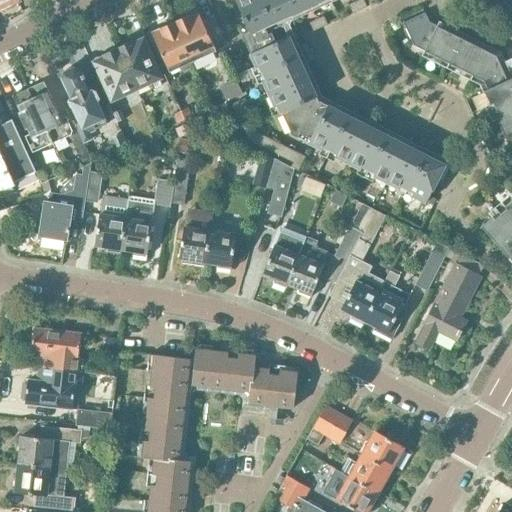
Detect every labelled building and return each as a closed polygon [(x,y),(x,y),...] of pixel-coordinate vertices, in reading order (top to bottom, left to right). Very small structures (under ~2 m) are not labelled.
[(235,0),(251,33),(247,35),(255,52),(251,54),(279,115),(282,114),(292,135),(426,202),(445,165),(318,101),(289,36),(276,43),(272,33),(268,35),(265,29),(266,28),(266,27),(323,0),(235,0)] [(364,0),(357,0),(349,4),(353,12),(367,6),(364,0)] [(175,22),(193,62),(216,52),(198,12),(175,22)] [(511,73),(510,74),(502,57),(500,52),(439,21),(437,26),(430,22),(425,13),(403,22),(414,45),(485,80),(488,89),(485,91),(511,149),(511,201),(482,227),(484,229),(509,258),(511,255),(511,73)] [(324,15),(310,22),(313,31),(328,24),(324,15)] [(170,73),(193,62),(175,22),(152,33),(170,73)] [(117,48),(136,88),(150,81),(153,89),(162,85),(159,77),(140,37),(117,48)] [(314,59),(307,44),(306,43),(298,46),(306,62),(314,59)] [(113,98),(136,88),(117,48),(95,58),(113,98)] [(82,129),(78,131),(83,143),(91,139),(86,127),(93,124),(95,129),(106,124),(97,103),(98,99),(95,92),(92,91),(89,92),(79,70),(73,69),(64,73),(62,78),(72,99),(69,101),(69,102),(71,106),(72,107),(82,129)] [(84,167),(92,163),(83,143),(78,131),(74,134),(66,118),(61,120),(44,82),(29,89),(53,143),(59,140),(70,135),(84,167)] [(243,94),(237,82),(221,90),(226,101),(243,94)] [(47,146),(53,143),(29,89),(13,96),(21,113),(17,114),(25,130),(28,129),(31,134),(26,137),(33,152),(47,146)] [(290,166),(295,169),(299,171),(306,156),(250,128),(242,110),(249,107),(245,97),(233,102),(232,106),(247,140),(292,162),(290,166)] [(0,113),(2,119),(10,116),(3,98),(0,99),(0,113)] [(362,108),(347,100),(343,108),(358,116),(362,108)] [(213,106),(228,140),(233,148),(256,153),(258,149),(244,143),(225,101),(213,106)] [(181,111),(185,120),(192,117),(188,108),(181,111)] [(178,123),(185,120),(181,111),(174,115),(178,123)] [(401,128),(385,119),(381,127),(397,136),(401,128)] [(0,190),(17,185),(15,181),(37,171),(12,120),(1,125),(0,121),(0,190)] [(180,138),(177,151),(186,154),(190,140),(180,138)] [(439,147),(423,139),(419,147),(435,155),(439,147)] [(254,184),(266,188),(275,159),(262,155),(254,184)] [(288,194),(295,169),(290,166),(275,159),(266,188),(273,189),(267,212),(281,216),(288,194)] [(177,160),(174,181),(175,181),(171,203),(184,205),(187,187),(190,162),(177,160)] [(92,163),(84,167),(82,174),(77,173),(73,201),(61,199),(60,205),(44,203),(40,237),(67,241),(72,207),(85,209),(86,203),(88,189),(92,163)] [(92,163),(88,189),(101,191),(105,165),(92,163)] [(320,196),(324,182),(307,177),(303,191),(320,196)] [(175,181),(174,181),(158,179),(155,200),(129,196),(129,199),(126,218),(122,250),(134,251),(133,255),(147,257),(155,204),(171,207),(171,203),(175,181)] [(341,207),(347,196),(336,189),(330,201),(341,207)] [(129,199),(103,195),(101,215),(96,245),(108,247),(107,251),(121,253),(122,250),(126,218),(129,199)] [(362,232),(374,209),(363,204),(351,226),(337,255),(318,247),(321,241),(309,236),(306,243),(303,241),(288,284),(299,289),(298,292),(311,297),(319,275),(337,282),(337,281),(362,232)] [(206,262),(211,231),(213,212),(190,208),(189,215),(187,228),(185,228),(180,258),(192,260),(192,264),(205,266),(206,262)] [(385,280),(368,272),(371,264),(365,260),(370,245),(386,215),(374,209),(337,281),(352,289),(341,309),(353,315),(352,318),(363,325),(365,321),(385,280)] [(237,236),(211,231),(206,262),(218,264),(218,268),(231,270),(237,236)] [(288,284),(298,254),(287,250),(292,238),(281,234),(276,245),(275,245),(263,274),(275,279),(273,282),(286,287),(288,284)] [(426,290),(449,247),(437,241),(414,284),(426,290)] [(460,253),(459,252),(450,248),(445,256),(446,256),(447,257),(456,261),(460,253)] [(462,254),(456,264),(416,342),(430,349),(439,331),(456,340),(466,321),(460,317),(466,306),(480,277),(478,276),(484,265),(462,254)] [(399,275),(390,271),(385,280),(365,321),(376,327),(374,330),(392,339),(402,319),(397,316),(402,306),(404,307),(410,294),(394,286),(399,275)] [(40,367),(82,371),(84,358),(78,358),(79,344),(84,345),(85,334),(35,329),(31,352),(41,353),(40,367)] [(121,340),(108,338),(105,362),(118,363),(121,340)] [(192,384),(212,387),(216,351),(196,349),(192,384)] [(235,353),(216,351),(212,387),(231,389),(235,353)] [(252,391),(254,366),(255,356),(235,353),(231,389),(250,391),(252,391)] [(154,355),(151,376),(187,380),(189,359),(154,355)] [(252,391),(250,391),(248,403),(272,406),(276,369),(254,366),(252,391)] [(80,384),(82,371),(40,367),(38,381),(28,380),(25,403),(76,409),(77,398),(73,397),(74,384),(80,384)] [(276,369),(272,406),(293,408),(297,371),(276,369)] [(187,380),(151,376),(149,396),(185,400),(187,380)] [(185,400),(149,396),(147,417),(182,421),(185,400)] [(324,434),(329,437),(342,415),(326,406),(307,439),(318,445),(324,434)] [(81,410),(79,425),(111,429),(112,414),(81,410)] [(342,415),(329,437),(340,443),(353,421),(342,415)] [(182,421),(147,417),(145,437),(180,441),(182,421)] [(19,465),(66,469),(69,442),(80,443),(82,431),(42,427),(42,428),(43,428),(42,439),(22,437),(19,465)] [(362,454),(390,470),(403,447),(375,432),(362,454)] [(142,458),(154,460),(178,462),(178,460),(180,441),(145,437),(142,458)] [(390,470),(362,454),(358,463),(348,457),(340,471),(350,477),(377,492),(390,470)] [(190,462),(178,460),(178,462),(154,460),(152,479),(187,483),(190,462)] [(63,497),(66,469),(19,465),(15,492),(36,494),(34,505),(33,506),(62,510),(75,511),(75,505),(78,506),(78,499),(76,499),(76,497),(63,497)] [(288,477),(281,487),(304,499),(309,489),(288,477)] [(360,511),(365,511),(377,492),(350,477),(337,499),(360,511)] [(187,483),(152,479),(150,498),(185,502),(187,483)] [(297,511),(304,499),(281,487),(275,498),(289,506),(297,511)] [(183,511),(185,502),(150,498),(148,511),(183,511)] [(326,511),(304,499),(297,511),(289,506),(287,509),(291,511),(326,511)]
